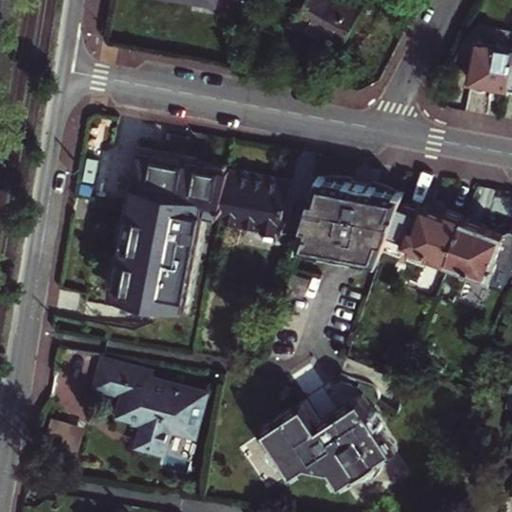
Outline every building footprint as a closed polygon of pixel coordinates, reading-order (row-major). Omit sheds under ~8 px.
[(319,28),(347,42),(359,18),(377,27),(384,14),(365,4),(366,3),(360,0),(308,0),(297,24),(316,34),(319,28)] [(390,0),(363,0),(364,1),(385,12),(390,0)] [(481,27),(479,38),(499,42),(500,35),(501,31),(481,27)] [(319,28),(316,34),(343,48),(347,42),(319,28)] [(510,87),(511,73),(511,36),(500,35),(499,42),(479,38),(471,80),(510,87)] [(222,222),(285,234),(294,182),(143,152),(114,293),(188,309),(208,212),(224,215),(222,222)] [(315,198),(301,249),(381,264),(384,253),(387,245),(390,238),(402,204),(406,193),(321,178),(315,198)] [(447,270),(451,260),(460,237),(465,221),(466,218),(445,211),(444,214),(426,207),(424,212),(402,204),(390,238),(387,245),(384,253),(402,260),(404,256),(426,264),(427,262),(447,270)] [(504,236),(465,221),(460,237),(451,260),(495,276),(499,264),(511,269),(511,230),(505,233),(504,236)] [(173,430),(197,436),(209,393),(154,378),(155,372),(105,359),(97,389),(125,396),(119,416),(134,420),(133,424),(144,427),(139,446),(167,453),(173,430)] [(276,500),(314,507),(329,497),(338,511),(360,511),(365,509),(434,462),(401,413),(382,425),(364,397),(361,399),(353,388),(339,398),(332,386),(307,403),(288,374),(221,419),(243,452),(276,500)] [(86,427),(56,418),(51,433),(67,438),(63,452),(78,457),(86,427)]
